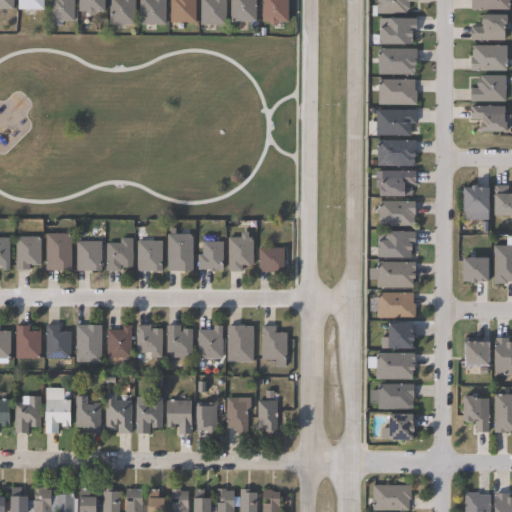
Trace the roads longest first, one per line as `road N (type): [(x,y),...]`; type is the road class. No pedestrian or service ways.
road 1 (tertiary): [(308,0),(312,511)]
road 2 (residential): [(439,511),(441,0)]
road 3 (tertiary): [(351,511),(352,0)]
road 4 (residential): [(0,464),(313,466)]
road 5 (residential): [(305,296),(0,296)]
road 6 (residential): [(511,465),(351,467)]
